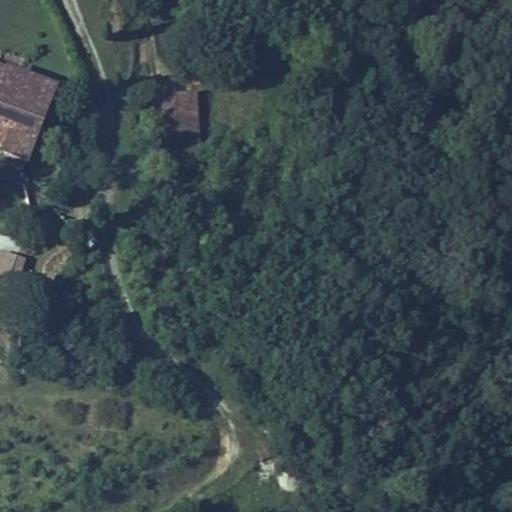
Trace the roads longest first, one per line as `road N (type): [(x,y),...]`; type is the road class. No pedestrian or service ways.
road 1 (track): [(154,511),(212,477),(227,455),(229,431),(221,408),(128,312),(106,242)]
road 2 (unclassified): [(106,242),(105,126),(71,0)]
